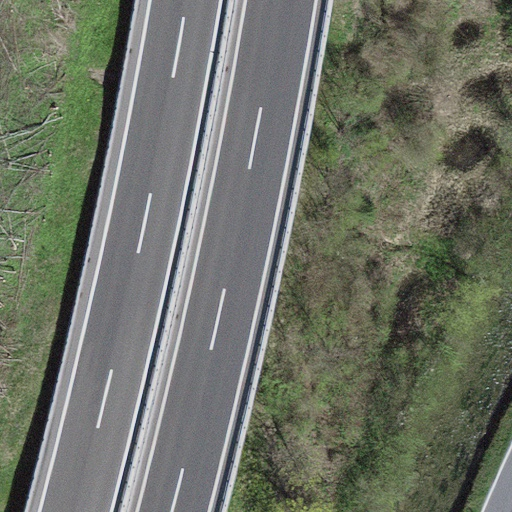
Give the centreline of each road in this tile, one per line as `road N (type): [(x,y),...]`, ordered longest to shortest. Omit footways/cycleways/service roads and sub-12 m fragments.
road 1 (motorway): [(188,0),(142,239),(76,511)]
road 2 (motorway): [(174,511),(281,0)]
